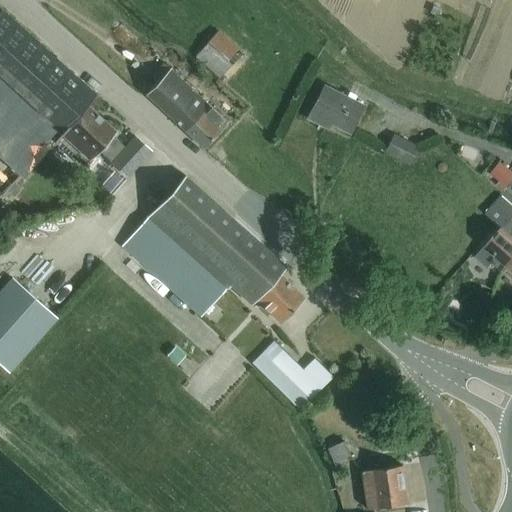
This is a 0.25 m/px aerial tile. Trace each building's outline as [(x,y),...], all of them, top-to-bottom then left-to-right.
[(106,120),(89,105),(97,96),(4,10),(0,14),(0,159),(22,180),(58,141),(85,166),(99,151),(111,162),(110,163),(127,178),(152,152),(136,137),(126,148),(113,136),(117,131),(115,129),(115,125),(110,120),(106,120)] [(221,79),(244,53),(219,31),(196,56),(221,79)] [(171,70),(166,65),(154,78),(159,83),(147,96),(203,148),(228,122),(171,69),(171,70)] [(352,134),(366,107),(325,86),(308,119),(321,126),(324,120),(352,134)] [(411,165),(419,148),(395,136),(386,153),(411,165)] [(506,186),(511,179),(511,173),(502,165),(493,175),(506,186)] [(280,324),(306,298),(281,274),(287,267),(186,176),(152,213),(230,285),(253,306),(256,302),(280,324)] [(511,269),(511,204),(502,196),(486,214),(502,228),(476,258),(489,269),(493,264),(502,272),(508,266),(511,269)] [(151,213),(122,245),(201,317),(230,285),(195,253),(152,213),(151,213)] [(11,278),(0,290),(0,383),(57,319),(11,278)] [(477,286),(468,308),(481,313),(490,292),(477,286)] [(274,343),(252,364),(300,411),(334,380),(316,361),(304,371),(274,343)] [(175,347),(167,356),(177,365),(185,356),(175,347)] [(346,442),(330,449),(337,467),(354,460),(346,442)] [(370,509),(410,504),(406,466),(364,471),(370,509)]
